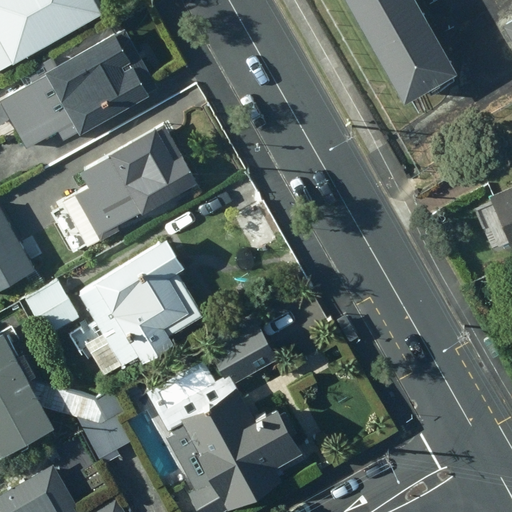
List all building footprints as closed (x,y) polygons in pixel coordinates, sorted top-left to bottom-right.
[(0,0),(0,61),(100,6),(97,0),(0,0)] [(511,0),(353,0),(402,85),(455,55),(423,0),(511,0),(511,13),(503,18),(511,34),(511,0)] [(148,86),(112,25),(43,64),(46,68),(5,90),(22,121),(11,127),(20,143),(56,123),(62,131),(77,124),(78,126),(148,86)] [(140,205),(196,175),(181,148),(172,153),(154,121),(107,147),(109,151),(81,167),(89,181),(77,187),(100,232),(117,223),(114,217),(139,203),(140,205)] [(511,181),(489,191),(511,245),(511,244),(511,181)] [(0,286),(35,266),(0,205),(0,286)] [(257,207),(234,220),(252,251),(275,238),(257,207)] [(182,259),(165,231),(94,275),(95,276),(78,286),(120,356),(137,346),(141,353),(172,335),(162,318),(187,303),(167,269),(182,259)] [(77,313),(58,277),(25,295),(45,331),(77,313)] [(275,352),(249,307),(207,330),(233,375),(275,352)] [(356,332),(343,311),(334,316),(347,338),(356,332)] [(0,444),(0,445),(52,418),(1,323),(0,323),(0,444)] [(497,348),(489,336),(483,341),(491,353),(497,348)] [(252,412),(234,381),(179,413),(181,416),(170,422),(173,427),(170,429),(171,430),(164,434),(193,485),(189,487),(202,511),(206,511),(279,471),(274,460),(301,445),(275,400),(252,412)] [(128,409),(114,383),(92,394),(118,443),(130,436),(118,414),(128,409)] [(89,435),(82,424),(57,439),(67,456),(92,441),(89,435)] [(75,500),(51,459),(0,488),(0,511),(78,511),(72,502),(75,500)] [(125,511),(114,494),(83,511),(125,511)]
